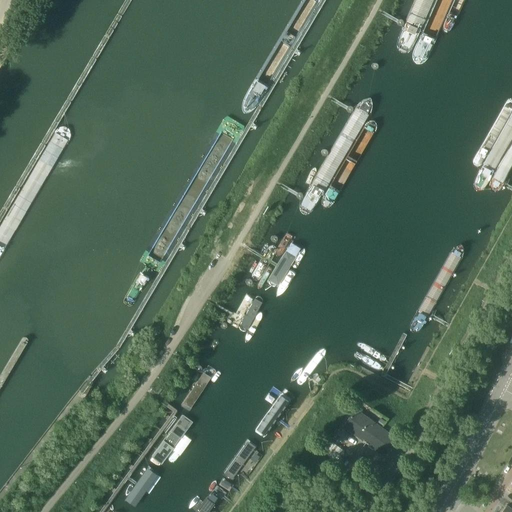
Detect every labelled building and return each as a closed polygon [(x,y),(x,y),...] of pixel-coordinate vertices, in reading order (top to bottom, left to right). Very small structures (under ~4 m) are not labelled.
[(288,238),(266,280),(275,285),(297,243),(288,238)] [(247,335),(264,304),(254,298),(237,330),(247,335)] [(306,385),(327,358),(327,352),(321,354),(300,381),(306,385)] [(202,393),(210,379),(201,374),(183,407),(192,411),(197,401),(202,393)] [(266,441),(294,402),(282,393),(254,432),(266,441)] [(397,440),(389,434),(356,409),(343,426),(385,456),(397,440)] [(163,469),(189,433),(178,426),(152,462),(163,469)] [(228,494),(260,450),(247,440),(216,485),(228,494)] [(337,457),(343,451),(338,447),(332,453),(337,457)] [(136,511),(157,479),(146,472),(125,504),(136,511)] [(214,511),(228,494),(216,485),(195,511),(214,511)]
